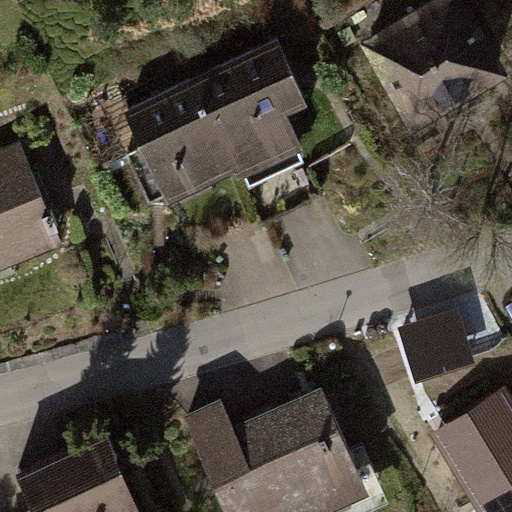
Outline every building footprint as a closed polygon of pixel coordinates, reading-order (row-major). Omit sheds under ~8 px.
[(467,0),(425,0),(360,38),(412,125),(508,69),(467,0)] [(280,35),(195,75),(239,166),(243,173),(248,170),(253,180),(303,156),(299,146),(306,143),(289,106),(309,96),(280,35)] [(195,75),(129,107),(174,198),(239,166),(195,75)] [(21,137),(0,145),(0,267),(64,241),(21,137)] [(459,304),(399,324),(417,376),(476,356),(459,304)] [(223,394),(188,410),(233,511),(306,511),(310,510),(311,511),(360,511),(390,499),(365,444),(355,449),(325,383),(236,423),(223,394)] [(511,511),(511,393),(506,385),(430,434),(480,511),(511,511)] [(146,511),(107,427),(20,466),(37,503),(41,511),(146,511)] [(41,511),(37,503),(25,509),(26,511),(41,511)]
